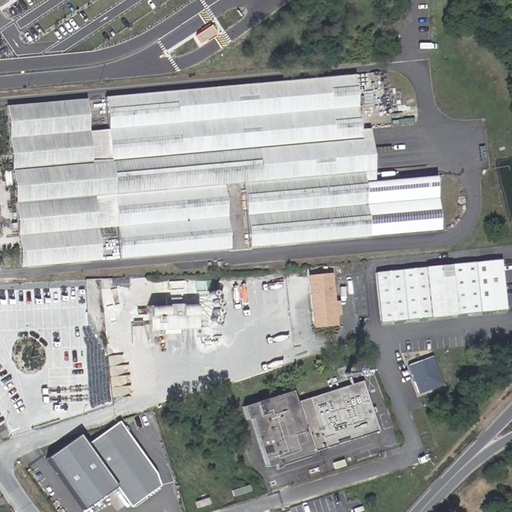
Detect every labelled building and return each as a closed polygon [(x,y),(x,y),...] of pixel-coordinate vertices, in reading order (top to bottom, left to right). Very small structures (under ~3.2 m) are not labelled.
[(360,140),(359,129),(354,75),(105,97),(108,129),(111,162),(114,194),(116,227),(119,259),(229,249),(224,184),(243,182),(249,247),(368,237),(364,183),(363,172),(353,173),(350,141),(360,140)] [(88,131),(85,99),(6,106),(9,138),(88,131)] [(372,182),(367,128),(359,129),(360,140),(363,172),(364,183),(372,182)] [(111,162),(108,129),(88,131),(91,163),(111,162)] [(91,163),(88,131),(9,138),(12,170),(91,163)] [(363,172),(360,140),(350,141),(353,173),(363,172)] [(114,194),(111,162),(91,163),(12,170),(14,203),(94,196),(114,194)] [(440,230),(435,177),(372,182),(364,183),(368,237),(440,230)] [(116,227),(114,194),(94,196),(97,228),(116,227)] [(97,228),(94,196),(14,203),(17,235),(97,228)] [(100,261),(97,228),(17,235),(20,268),(100,261)] [(506,310),(500,259),(375,272),(380,323),(506,310)] [(333,303),(330,274),(308,277),(313,326),(335,324),(334,314),(333,303)] [(130,288),(130,278),(121,278),(121,285),(122,287),(123,287),(124,288),(130,288)] [(24,314),(95,314),(94,279),(23,280),(24,314)] [(197,323),(195,304),(148,307),(149,331),(182,329),(182,324),(197,323)] [(440,379),(431,356),(408,365),(418,394),(436,387),(440,379)] [(378,431),(362,381),(298,401),(299,404),(296,404),(292,391),(242,407),(247,420),(251,419),(266,467),(311,453),(310,450),(314,449),(314,451),(378,431)] [(157,471),(122,421),(118,423),(89,443),(82,433),(48,457),(84,508),(118,485),(132,505),(161,484),(157,471)] [(234,496),(251,491),(249,485),(232,490),(234,496)] [(210,504),(208,498),(195,502),(197,508),(210,504)]
